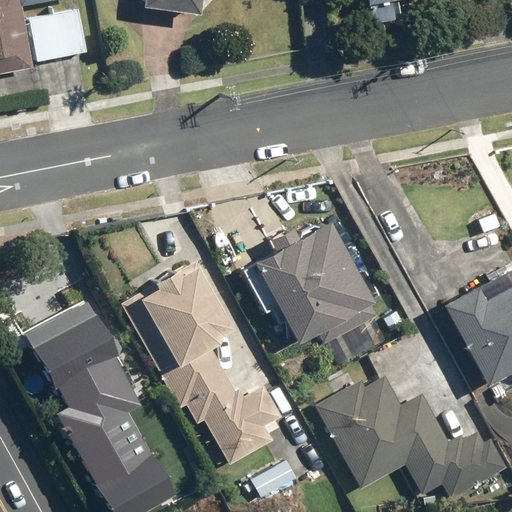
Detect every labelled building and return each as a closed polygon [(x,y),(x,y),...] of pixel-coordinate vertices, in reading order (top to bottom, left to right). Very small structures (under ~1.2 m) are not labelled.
[(0,0),(0,73),(23,69),(13,6),(18,6),(53,0),(0,0)] [(191,0),(132,0),(131,10),(189,19),(191,0)] [(389,0),(354,0),(360,26),(393,19),(389,0)] [(20,19),(28,62),(82,52),(74,9),(20,19)] [(263,253),(231,270),(256,316),(265,310),(285,346),(313,331),(330,363),(371,341),(355,310),(360,307),(315,224),(286,239),(281,231),(258,244),(263,253)] [(191,265),(116,307),(175,412),(181,408),(189,422),(195,419),(220,464),(264,439),(256,426),(273,416),(259,393),(243,402),(205,335),(225,324),(191,265)] [(464,288),(433,303),(474,387),(511,367),(511,276),(469,298),(464,288)] [(77,303),(19,336),(23,344),(16,348),(41,390),(48,385),(65,416),(60,419),(114,511),(119,511),(168,484),(127,413),(137,407),(77,303)] [(349,382),(308,404),(353,488),(397,464),(414,496),(435,485),(442,499),(502,467),(486,439),(478,443),(472,431),(455,440),(452,433),(439,440),(414,392),(392,404),(378,377),(353,390),(349,382)]
